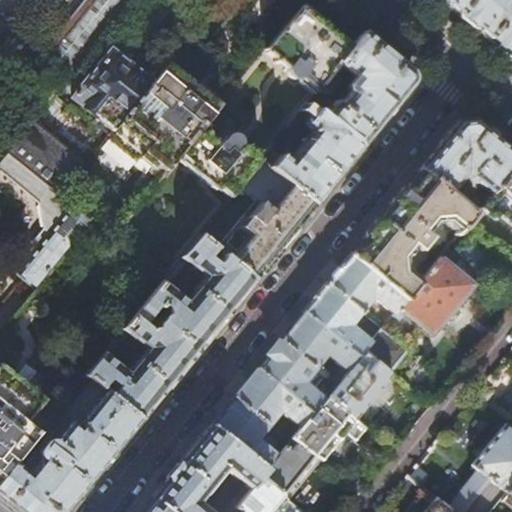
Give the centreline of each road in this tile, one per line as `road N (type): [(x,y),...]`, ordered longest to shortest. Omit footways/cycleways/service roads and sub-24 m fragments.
road 1 (residential): [(102,511),(466,68)]
road 2 (residential): [(361,511),(511,325)]
